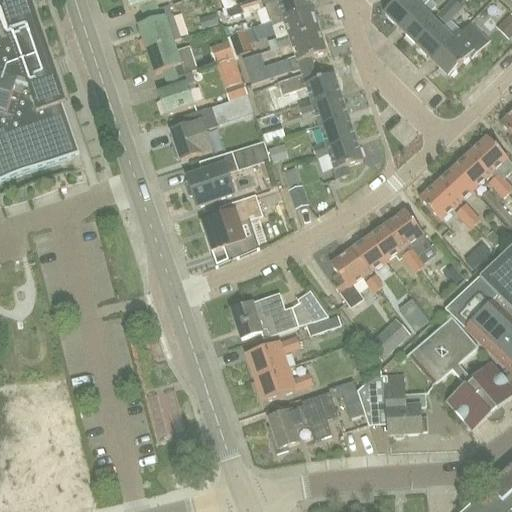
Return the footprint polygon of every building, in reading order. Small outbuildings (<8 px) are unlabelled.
[(0,0),(0,183),(79,156),(51,73),(47,63),(52,62),(30,0),(0,0)] [(144,18),(158,14),(157,13),(154,4),(159,3),(157,0),(124,0),(129,13),(141,9),(144,18)] [(262,0),(271,25),(283,21),(311,11),(307,0),(262,0)] [(429,0),(401,0),(385,17),(401,33),(432,2),(429,0)] [(437,28),(428,19),(437,9),(431,3),(432,2),(401,33),(417,49),(437,28)] [(445,27),(462,11),(454,3),(437,19),(445,27)] [(170,8),(157,13),(158,14),(144,18),(147,27),(139,30),(147,54),(173,45),(182,42),(174,18),(173,18),(170,8)] [(314,19),(311,11),(283,21),(289,38),(276,42),(279,51),(292,46),(290,42),(318,33),(318,31),(322,28),(319,19),(314,19)] [(510,42),(511,39),(511,17),(511,16),(497,31),(510,42)] [(453,44),(433,65),(449,81),(469,61),(472,64),(490,46),(471,27),(453,44)] [(433,65),(453,44),(437,28),(417,49),(433,65)] [(256,43),(254,36),(252,31),(247,33),(247,34),(227,40),(234,60),(251,54),(249,46),(256,43)] [(286,78),(293,76),(301,73),(314,69),(311,60),(326,55),(318,33),(290,42),(292,46),(296,59),(281,64),(286,78)] [(216,67),(235,61),(234,60),(227,40),(223,42),(224,46),(210,51),(216,67)] [(176,55),(173,45),(147,54),(155,78),(163,75),(166,84),(180,80),(192,76),(198,74),(190,50),(176,55)] [(243,86),(235,61),(216,67),(225,93),(228,105),(229,106),(245,100),(248,99),(243,86)] [(301,107),(339,94),(334,77),(318,82),(314,69),(301,73),(302,78),(278,86),(283,100),(296,95),(301,107)] [(180,80),(166,84),(169,93),(158,97),(165,118),(194,108),(188,88),(195,86),(192,76),(180,80)] [(320,130),(348,121),(339,94),(301,107),(298,108),(301,117),(314,113),(320,130)] [(178,132),(171,134),(176,150),(174,150),(172,153),(175,161),(177,162),(180,161),(180,163),(202,156),(212,153),(206,134),(219,130),(213,111),(193,117),(196,126),(178,132)] [(511,115),(500,127),(510,137),(509,142),(511,148),(511,147),(511,115)] [(327,151),(355,142),(348,121),(320,130),(325,146),(313,150),(316,160),(328,156),(327,151)] [(266,148),(286,142),(282,128),(261,135),(266,148)] [(487,141),(470,156),(491,179),(494,182),(508,198),(511,194),(511,189),(504,181),(511,174),(511,168),(508,163),(487,141)] [(327,151),(328,156),(337,182),(350,177),(347,169),(362,164),(355,142),(327,151)] [(233,156),(210,163),(214,173),(187,182),(188,185),(186,186),(185,188),(188,198),(191,199),(193,198),(196,210),(234,197),(228,178),(270,164),(264,146),(233,156)] [(470,156),(453,172),(474,194),(491,179),(470,156)] [(453,172),(437,187),(457,210),(474,194),(453,172)] [(494,182),(489,187),(503,203),(508,198),(494,182)] [(437,187),(420,203),(441,225),(457,210),(437,187)] [(309,208),(302,189),(288,193),(295,213),(309,208)] [(277,191),(258,199),(261,206),(280,198),(277,191)] [(511,219),(489,194),(482,201),(511,234),(511,219)] [(219,210),(221,218),(202,225),(211,254),(230,248),(231,249),(247,244),(242,227),(263,220),(262,217),(259,208),(256,199),(219,210)] [(459,210),(458,211),(475,229),(476,228),(482,223),(467,207),(461,212),(459,210)] [(458,211),(455,214),(457,216),(455,217),(470,233),(475,229),(458,211)] [(406,214),(387,228),(408,256),(413,253),(418,259),(431,250),(406,214)] [(387,228),(369,241),(387,266),(390,263),(396,259),(399,264),(403,262),(408,269),(418,261),(418,259),(413,253),(408,256),(387,228)] [(369,241),(350,254),(368,279),(387,266),(369,241)] [(473,287),(446,312),(511,375),(511,319),(494,302),(497,299),(498,299),(511,311),(511,248),(509,252),(479,281),(473,287)] [(350,254),(331,268),(341,281),(332,287),(351,314),(355,311),(355,310),(374,297),(366,286),(371,283),(368,279),(350,254)] [(418,261),(408,269),(414,277),(425,269),(418,261)] [(371,283),(366,286),(374,297),(384,290),(376,279),(371,283)] [(311,295),(298,304),(300,307),(313,326),(329,321),(311,295)] [(253,306),(232,314),(242,344),(263,336),(265,343),(272,341),(299,331),(293,311),(285,314),(272,318),(267,303),(254,307),(253,306)] [(429,325),(413,303),(401,313),(417,334),(429,325)] [(339,319),(307,329),(311,340),(342,330),(339,319)] [(453,321),(407,361),(434,391),(453,374),(466,389),(447,406),(473,436),(511,402),(511,389),(492,366),(473,383),(460,368),(479,351),(453,321)] [(395,323),(380,337),(396,353),(411,339),(395,323)] [(268,351),(247,358),(256,382),(288,371),(283,358),(301,352),(297,341),(275,349),(268,351)] [(166,363),(159,343),(151,346),(157,366),(166,363)] [(373,362),(362,369),(370,381),(380,374),(373,362)] [(288,371),(256,382),(264,406),(313,389),(310,378),(293,385),(288,371)] [(382,373),(358,395),(359,400),(363,410),(389,409),(390,429),(390,439),(422,438),(422,436),(428,436),(428,421),(421,421),(421,411),(407,412),(406,399),(405,378),(382,379),(382,373)] [(354,384),(340,389),(343,397),(345,404),(359,400),(358,395),(354,384)] [(156,445),(186,439),(175,392),(146,398),(156,445)] [(270,421),(269,421),(275,438),(271,439),(277,458),(289,454),(288,450),(300,446),(296,433),(310,429),(315,445),(332,439),(327,424),(338,420),(332,401),(330,396),(302,405),(303,409),(288,414),(288,415),(279,418),(270,421)] [(69,401),(47,404),(51,437),(73,435),(69,401)] [(70,452),(6,464),(12,498),(77,486),(70,452)] [(467,511),(511,511),(511,471),(497,485),(490,491),(490,492),(467,511)]
